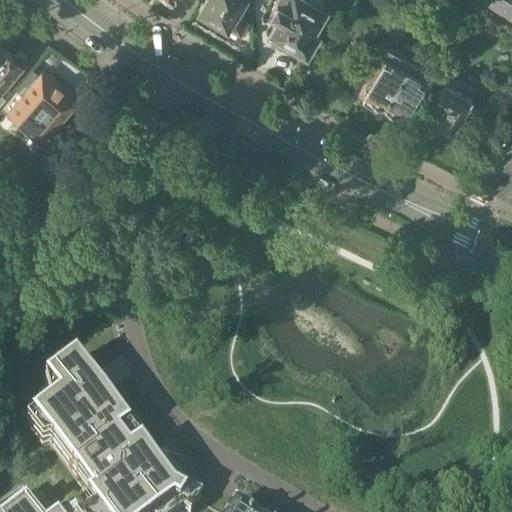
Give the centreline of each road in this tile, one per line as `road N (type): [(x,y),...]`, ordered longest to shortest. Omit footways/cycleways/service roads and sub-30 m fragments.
road 1 (residential): [(307,511),(175,419),(149,368),(125,285),(120,225),(171,79)]
road 2 (secondary): [(357,179),(171,79)]
road 3 (secondary): [(357,179),(473,252),(511,265)]
road 4 (secondary): [(511,248),(357,179)]
road 5 (secondary): [(171,79),(62,0)]
